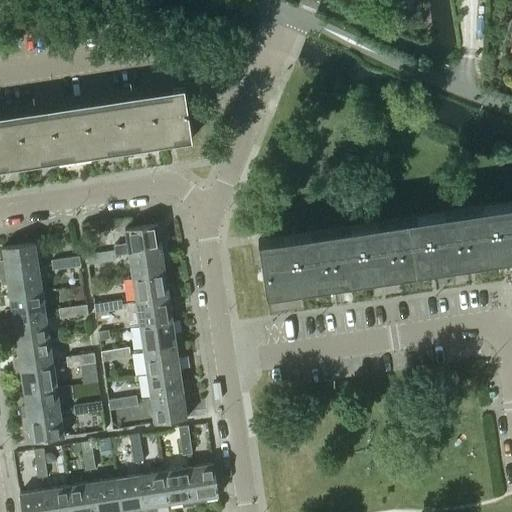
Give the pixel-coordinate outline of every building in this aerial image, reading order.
[(0,166),(191,138),(183,86),(159,89),(160,95),(0,119),(0,166)] [(511,205),(270,243),(269,237),(257,239),(265,290),(511,252),(511,205)] [(114,254),(128,252),(167,246),(165,236),(159,237),(157,222),(124,227),(126,242),(113,244),(114,249),(114,254)] [(0,261),(0,271),(38,266),(34,241),(1,246),(3,261),(0,261)] [(128,252),(131,276),(164,271),(162,257),(168,256),(167,246),(128,252)] [(114,249),(100,251),(101,261),(115,259),(114,254),(114,249)] [(101,261),(100,251),(86,253),(87,263),(101,261)] [(78,255),(64,257),(66,266),(79,264),(78,255)] [(66,266),(64,257),(50,259),(52,268),(66,266)] [(6,281),(8,295),(41,290),(38,266),(0,271),(0,280),(0,282),(6,281)] [(131,276),(135,300),(174,294),(173,284),(167,285),(164,271),(131,276)] [(4,310),(6,320),(45,314),(41,290),(8,295),(10,309),(4,310)] [(135,300),(139,324),(172,319),(170,305),(176,304),(174,294),(135,300)] [(121,298),(107,300),(108,309),(122,307),(121,298)] [(108,309),(107,300),(93,302),(94,311),(108,309)] [(85,303),(71,305),(73,315),(87,312),(85,303)] [(73,315),(71,305),(57,307),(59,317),(73,315)] [(13,329),(15,343),(48,338),(45,314),(6,320),(7,330),(13,329)] [(139,324),(142,349),(181,343),(180,333),(174,334),(172,319),(139,324)] [(11,358),(13,368),(52,362),(48,338),(15,343),(17,357),(11,358)] [(142,349),(146,373),(179,368),(177,353),(183,352),(181,343),(142,349)] [(128,346),(114,348),(116,357),(130,355),(128,346)] [(116,357),(114,348),(100,350),(102,360),(116,357)] [(92,351),(79,353),(80,363),(94,361),(92,351)] [(80,363),(79,353),(65,356),(66,365),(80,363)] [(20,377),(22,391),(56,386),(52,362),(13,368),(14,378),(20,377)] [(146,373),(150,397),(189,391),(187,381),(181,382),(179,368),(146,373)] [(19,407),(20,417),(59,411),(56,386),(22,391),(25,406),(19,407)] [(189,391),(150,397),(153,421),(186,416),(184,402),(190,401),(189,391)] [(135,394),(121,396),(123,406),(137,404),(135,394)] [(123,406),(121,396),(107,398),(109,408),(123,406)] [(100,399),(86,402),(87,411),(101,409),(100,399)] [(87,411),(86,402),(72,404),(73,413),(87,411)] [(59,411),(20,417),(22,426),(28,425),(30,440),(63,435),(59,411)] [(177,426),(179,440),(188,438),(186,424),(177,426)] [(129,433),(131,447),(140,446),(138,432),(129,433)] [(188,438),(179,440),(181,454),(191,452),(188,438)] [(80,441),(82,455),(92,453),(90,439),(80,441)] [(140,446),(131,447),(133,461),(142,460),(140,446)] [(32,448),(34,462),(44,460),(42,447),(32,448)] [(92,453),(82,455),(84,468),(94,467),(92,453)] [(44,460),(34,462),(36,476),(46,474),(44,460)] [(212,461),(188,465),(193,504),(203,502),(202,497),(217,494),(212,461)] [(188,465),(163,469),(168,502),(182,500),(183,505),(193,504),(188,465)] [(163,469),(139,472),(145,511),(155,510),(154,504),(168,502),(163,469)] [(139,472),(115,476),(120,509),(134,507),(134,511),(140,511),(145,511),(139,472)] [(115,476),(91,480),(95,511),(105,511),(106,511),(120,509),(115,476)] [(95,511),(91,480),(67,483),(71,511),(95,511)] [(71,511),(67,483),(43,487),(46,511),(71,511)] [(46,511),(43,487),(18,491),(21,511),(46,511)]
